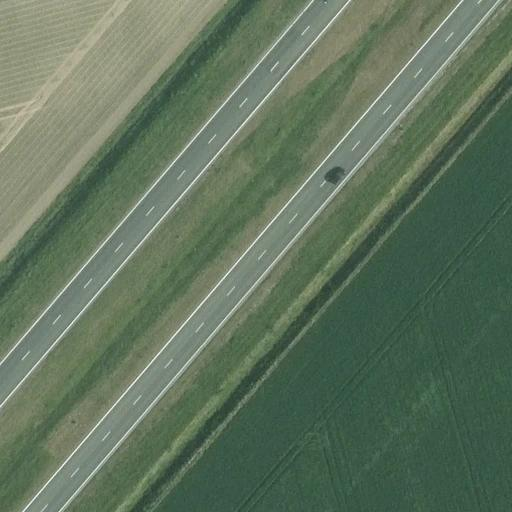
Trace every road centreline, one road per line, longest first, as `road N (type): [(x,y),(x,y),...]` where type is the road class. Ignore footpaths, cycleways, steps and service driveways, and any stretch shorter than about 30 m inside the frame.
road 1 (trunk): [(43,511),(484,0)]
road 2 (trunk): [(329,0),(0,385)]
